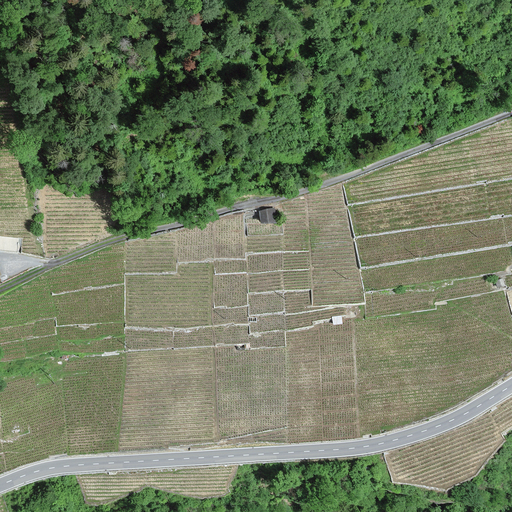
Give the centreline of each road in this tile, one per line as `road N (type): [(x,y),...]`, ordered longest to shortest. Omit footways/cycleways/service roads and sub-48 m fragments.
road 1 (track): [(0,289),(126,235),(274,198),(511,113)]
road 2 (primary): [(511,385),(451,420),(367,446),(64,465),(0,484)]
